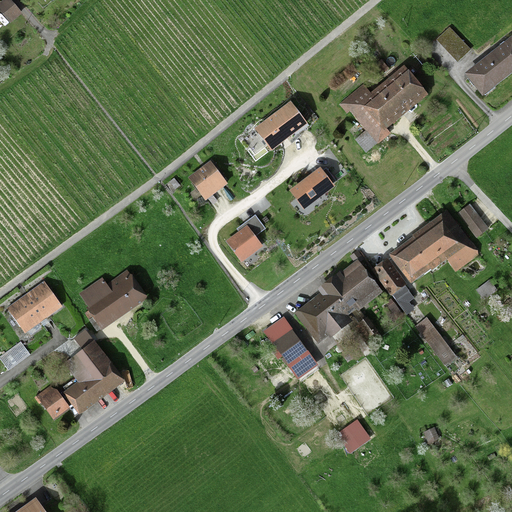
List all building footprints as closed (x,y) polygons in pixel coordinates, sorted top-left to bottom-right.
[(12,2),(2,10),(10,20),(20,13),(12,2)] [(459,60),(469,50),(450,29),(439,39),(459,60)] [(511,39),(468,75),(483,94),(511,70),(511,39)] [(388,134),(380,125),(421,92),(405,73),(373,99),(363,87),(340,105),(347,113),(351,110),(367,131),(356,139),(366,152),(388,134)] [(273,149),(305,125),(290,105),(257,129),(273,149)] [(210,164),(191,179),(203,195),(223,180),(210,164)] [(304,206),(331,186),(320,171),(293,192),(304,206)] [(174,178),(170,182),(175,189),(180,185),(174,178)] [(459,213),(477,237),(488,229),(470,205),(459,213)] [(470,242),(450,215),(394,256),(411,279),(427,267),(432,273),(449,261),(456,271),(478,255),(469,243),(470,242)] [(247,228),(228,242),(241,260),(260,245),(247,228)] [(357,263),(357,264),(363,260),(357,251),(351,255),(357,263)] [(413,297),(388,261),(374,271),(406,314),(413,309),(408,301),(413,297)] [(357,264),(357,263),(323,290),(328,295),(303,314),(300,310),(296,313),(318,342),(347,320),(341,313),(357,301),(361,306),(379,292),(357,264)] [(90,308),(89,308),(90,310),(85,313),(97,330),(113,320),(111,318),(141,297),(125,275),(108,286),(106,283),(104,285),(101,282),(82,295),(90,308)] [(496,289),(489,280),(477,290),(483,299),(496,289)] [(8,309),(25,332),(61,306),(44,283),(8,309)] [(283,318),(264,331),(297,376),(315,363),(283,318)] [(368,319),(361,324),(369,334),(363,338),(369,346),(382,337),(368,319)] [(416,327),(444,363),(452,357),(424,320),(416,327)] [(79,409),(121,377),(87,333),(76,341),(84,351),(66,364),(81,384),(68,394),(79,409)] [(39,403),(43,401),(54,416),(67,407),(51,386),(35,398),(39,403)] [(347,431),(352,438),(363,430),(358,423),(347,431)] [(438,438),(434,428),(425,432),(430,442),(438,438)]
